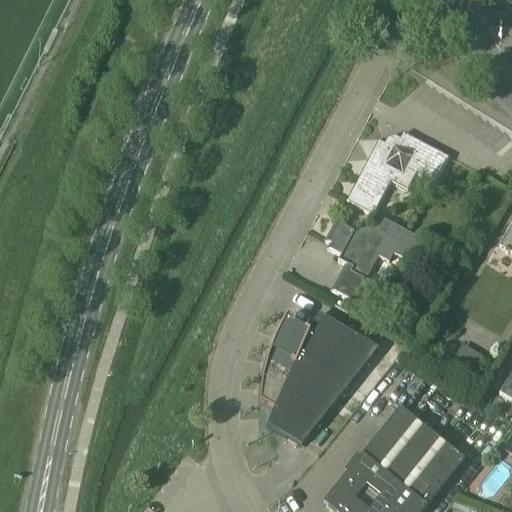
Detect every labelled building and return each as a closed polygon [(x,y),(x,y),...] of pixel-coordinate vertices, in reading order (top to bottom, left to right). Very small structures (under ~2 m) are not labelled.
[(378,143),(346,203),(346,204),(373,218),(390,185),(407,194),(416,178),(434,188),(449,161),(402,136),(400,142),(395,139),(386,142),(383,146),(378,143)] [(345,268),(331,294),(356,307),(367,285),(365,284),(367,281),(369,282),(380,261),(389,265),(393,257),(408,265),(420,242),(379,220),(373,232),(356,237),(340,228),(332,230),(324,244),(330,247),(327,252),(340,259),(337,264),(345,268)] [(511,226),(499,249),(504,252),(504,253),(504,254),(505,255),(506,256),(508,256),(509,255),(511,256),(511,226)] [(262,379),(259,401),(274,410),(266,429),(301,450),(378,353),(318,318),(308,336),(294,327),(294,326),(294,325),(294,324),(294,323),(293,322),(293,321),(292,321),(291,320),(289,320),(288,320),(287,320),(286,321),(285,321),(284,323),(278,334),(275,340),(267,359),(262,379)] [(511,374),(499,396),(511,404),(511,374)] [(399,412),(323,507),(328,511),(425,511),(464,464),(399,412)] [(511,435),(500,450),(511,459),(511,435)]
